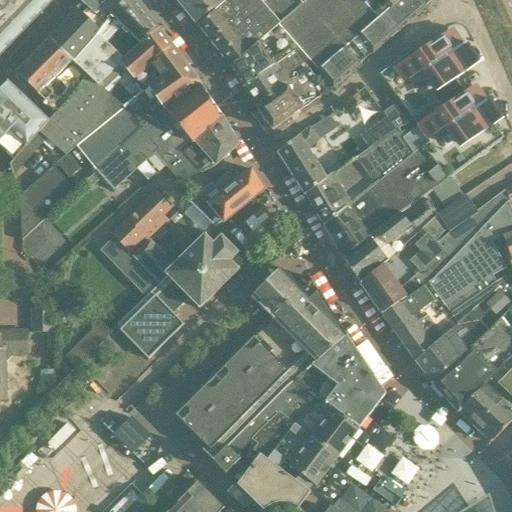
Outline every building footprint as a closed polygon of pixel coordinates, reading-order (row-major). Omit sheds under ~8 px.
[(0,0),(0,52),(3,49),(0,45),(0,44),(17,31),(19,33),(18,34),(20,35),(53,0),(0,0)] [(65,156),(76,147),(121,110),(106,89),(125,71),(120,64),(161,33),(136,0),(124,0),(102,27),(93,39),(87,45),(72,60),(73,61),(88,76),(64,104),(63,103),(54,114),(47,123),(39,132),(65,156)] [(87,0),(50,39),(72,60),(87,45),(93,39),(102,27),(124,0),(87,0)] [(173,0),(181,10),(193,0),(173,0)] [(193,0),(181,10),(194,26),(224,3),(224,4),(228,0),(193,0)] [(278,27),(318,72),(352,43),(378,21),(365,6),(360,0),(228,0),(224,4),(196,29),(229,70),(278,27)] [(371,0),(365,6),(378,21),(385,15),(401,0),(371,0)] [(401,0),(385,15),(399,31),(433,2),(431,0),(401,0)] [(365,60),(399,31),(385,15),(378,21),(352,43),(365,60)] [(308,61),(278,27),(229,70),(242,89),(296,52),(306,63),(308,61)] [(380,75),(418,127),(465,93),(456,80),(481,63),(468,45),(465,47),(453,29),(418,53),(415,49),(396,63),(380,75)] [(177,54),(161,33),(120,64),(125,71),(142,93),(121,110),(76,147),(96,171),(141,130),(165,111),(164,109),(199,85),(177,54)] [(46,87),(73,61),(72,60),(50,39),(17,74),(45,100),(52,93),(46,87)] [(365,60),(352,43),(318,72),(333,90),(364,63),(363,62),(365,60)] [(296,52),(242,89),(255,109),(310,71),(296,52)] [(310,71),(255,109),(272,132),(326,93),(310,71)] [(38,132),(39,132),(47,123),(7,83),(0,90),(0,149),(12,161),(9,165),(12,178),(13,177),(13,176),(10,166),(37,132),(38,132)] [(428,144),(422,148),(447,179),(504,139),(495,125),(504,119),(492,101),(488,103),(476,85),(465,93),(418,127),(416,129),(428,144)] [(141,130),(96,171),(114,190),(154,154),(165,166),(186,149),(192,144),(194,142),(222,118),(200,87),(165,111),(141,130)] [(387,118),(396,132),(398,131),(407,124),(394,107),(384,114),(387,118)] [(186,149),(165,166),(179,182),(214,163),(237,146),(222,118),(194,142),(192,144),(186,149)] [(360,136),(370,150),(396,132),(387,118),(360,136)] [(277,153),(304,195),(325,181),(305,151),(317,142),(309,129),(277,153)] [(324,227),(346,210),(350,206),(388,175),(422,148),(428,144),(416,129),(404,139),(398,131),(396,132),(370,150),(332,176),(325,181),(304,195),(324,227)] [(411,204),(447,179),(422,148),(388,175),(350,206),(346,210),(359,225),(367,217),(378,230),(399,213),(411,204)] [(69,154),(56,164),(68,179),(80,169),(69,154)] [(18,198),(21,241),(75,191),(53,167),(18,198)] [(251,170),(242,178),(221,195),(220,194),(212,185),(211,183),(190,200),(188,202),(215,228),(262,190),(251,170)] [(465,219),(477,234),(509,201),(504,191),(465,219)] [(131,256),(148,240),(167,222),(162,217),(170,209),(155,193),(111,235),(114,239),(102,250),(116,264),(128,253),(131,256)] [(388,262),(437,217),(429,200),(421,203),(425,212),(409,225),(399,213),(378,230),(342,258),(360,285),(388,262)] [(382,315),(415,363),(443,339),(451,331),(453,333),(462,323),(499,291),(493,280),(508,271),(491,242),(503,238),(511,235),(511,208),(510,204),(509,201),(477,234),(465,247),(451,262),(433,280),(407,298),(406,299),(382,315)] [(324,227),(342,258),(378,230),(367,217),(359,225),(346,210),(324,227)] [(360,285),(382,315),(406,299),(407,298),(433,280),(451,262),(432,243),(448,229),(437,217),(388,262),(360,285)] [(511,235),(503,238),(507,250),(511,248),(511,235)] [(172,266),(150,243),(134,258),(160,285),(167,278),(188,299),(199,310),(237,271),(228,261),(236,254),(220,238),(213,245),(204,236),(172,266)] [(157,285),(140,267),(128,278),(146,296),(157,285)] [(308,368),(347,337),(310,278),(309,279),(310,281),(301,289),(293,281),(280,268),(250,298),(265,313),(271,319),(176,416),(206,446),(202,451),(226,474),(240,459),(235,455),(227,447),(242,432),(251,424),(286,388),(296,380),(294,379),(308,368)] [(172,315),(188,299),(167,278),(160,285),(117,326),(121,330),(119,331),(147,361),(183,326),(172,315)] [(511,285),(509,282),(499,291),(462,323),(453,333),(451,331),(443,339),(415,363),(432,384),(460,358),(482,338),(508,313),(511,308),(511,285)] [(54,333),(54,308),(30,309),(30,333),(54,333)] [(432,384),(458,413),(483,386),(487,383),(503,367),(511,357),(511,318),(508,313),(482,338),(460,358),(432,384)] [(27,332),(0,332),(0,400),(5,400),(4,356),(28,356),(27,332)] [(294,379),(296,380),(359,429),(385,394),(347,337),(308,368),(294,379)] [(511,357),(503,367),(511,374),(511,357)] [(511,374),(503,367),(487,383),(505,397),(511,401),(511,374)] [(316,486),(337,458),(338,459),(347,447),(350,447),(352,445),(351,442),(360,430),(359,429),(296,380),(286,388),(251,424),(255,428),(247,437),(242,432),(227,447),(235,455),(251,439),(257,444),(252,450),(259,455),(237,485),(263,511),(265,509),(271,506),(273,505),(279,503),(281,503),(288,504),(290,505),(296,508),(298,509),(309,493),(315,486),(316,486)] [(494,439),(511,419),(511,401),(505,397),(487,383),(483,386),(458,413),(486,440),(494,439)] [(227,511),(197,482),(167,511),(227,511)] [(464,492),(441,493),(442,511),(488,511),(487,497),(465,498),(464,492)] [(353,511),(339,501),(331,510),(330,509),(327,511),(353,511)]
